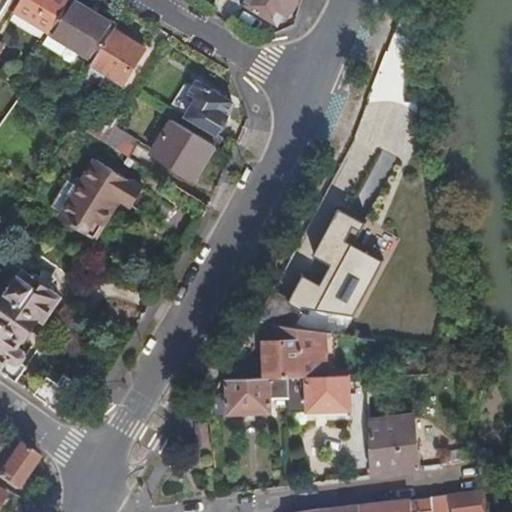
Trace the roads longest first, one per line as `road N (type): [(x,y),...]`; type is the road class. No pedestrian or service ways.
road 1 (tertiary): [(306,93),(95,475)]
road 2 (residential): [(249,509),(494,475)]
road 3 (residential): [(152,0),(306,93)]
road 4 (residential): [(0,399),(95,475)]
